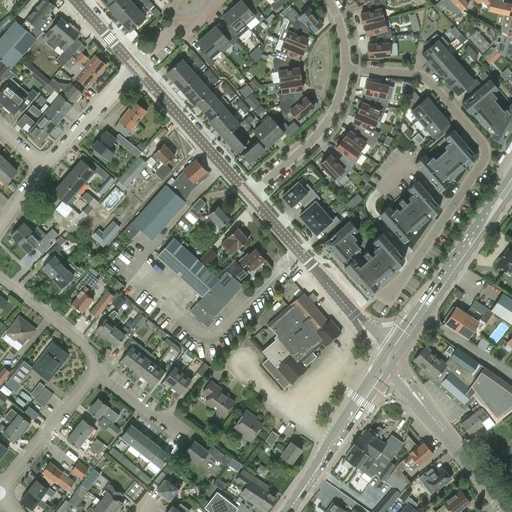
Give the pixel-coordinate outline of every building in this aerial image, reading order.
[(20,26),(35,40),(42,31),(52,19),(50,17),(52,14),(49,12),(55,5),(54,5),(54,2),(52,0),(42,0),(21,25),(20,26)] [(115,0),(108,7),(115,15),(131,1),(129,0),(115,0)] [(153,5),(149,0),(147,0),(144,3),(149,9),(153,5)] [(235,2),(230,6),(245,24),(254,16),(256,19),(261,15),(255,7),(253,5),(249,9),(241,0),(240,0),(237,3),(235,2)] [(274,0),(275,1),(270,5),(275,10),(286,0),(274,0)] [(360,14),(363,25),(383,19),(387,18),(384,8),(386,7),(384,0),(383,0),(382,1),(370,5),(372,11),(360,14)] [(450,0),(461,11),(469,4),(465,0),(450,0)] [(473,0),(478,4),(479,5),(489,9),(488,11),(508,15),(511,4),(493,0),(473,0)] [(115,15),(122,23),(138,9),(131,1),(115,15)] [(226,29),(228,31),(236,40),(240,36),(249,28),(245,24),(230,6),(225,11),(226,12),(222,16),(228,22),(230,25),(226,29)] [(283,16),(289,21),(299,28),(308,34),(311,30),(313,32),(322,24),(318,19),(320,18),(315,11),(313,13),(309,8),(300,16),(293,8),(283,16)] [(145,17),(138,9),(122,23),(129,31),(136,25),(138,27),(143,22),(142,20),(145,17)] [(64,50),(60,54),(55,60),(62,66),(63,65),(72,55),(81,44),(82,43),(76,37),(79,33),(60,17),(42,39),(54,49),(58,45),(64,50)] [(378,32),(379,38),(392,35),(390,29),(386,30),(383,19),(363,25),(366,35),(378,32)] [(21,25),(15,20),(0,37),(0,59),(10,69),(35,40),(20,26),(21,25)] [(308,34),(299,28),(289,21),(285,30),(283,29),(278,39),(284,41),(304,49),(308,39),(305,38),(308,34)] [(210,28),(205,32),(220,50),(229,42),(231,44),(236,40),(228,31),(223,35),(216,26),(211,29),(210,28)] [(211,58),(220,50),(205,32),(200,36),(201,38),(197,42),(205,51),(200,55),(210,66),(214,62),(211,58)] [(442,36),(440,38),(436,33),(427,42),(430,46),(428,48),(422,54),(429,62),(445,48),(449,44),(442,36)] [(462,43),(466,39),(461,34),(457,38),(462,43)] [(394,35),(392,35),(379,38),(380,43),(368,44),(369,57),(375,57),(375,59),(383,58),(383,56),(389,55),(389,43),(395,43),(394,35)] [(299,59),(304,49),(284,41),(280,51),(277,49),(272,61),(273,61),(285,62),(288,55),(299,59)] [(81,44),(72,55),(97,76),(97,75),(99,76),(103,71),(102,70),(106,65),(105,64),(105,62),(103,61),(102,61),(95,55),(90,60),(82,53),(86,48),(81,44)] [(463,50),(469,55),(473,51),(468,45),(463,50)] [(452,56),(445,48),(429,62),(436,70),(452,56)] [(478,56),(473,51),(469,55),(474,61),(478,56)] [(190,57),(195,63),(199,58),(194,53),(190,57)] [(97,76),(72,55),(63,65),(75,75),(74,76),(87,87),(97,76)] [(459,64),(452,56),(436,70),(443,78),(459,64)] [(204,64),(199,58),(195,63),(200,68),(204,64)] [(173,81),(189,67),(182,59),(179,62),(177,60),(171,65),(173,67),(166,73),(173,81)] [(287,70),(285,62),(273,61),(275,72),(278,71),(280,82),(300,78),(298,68),(287,70)] [(466,73),(459,64),(443,78),(450,86),(466,73)] [(0,78),(1,79),(10,69),(4,65),(0,69),(0,78)] [(173,81),(181,89),(196,75),(189,67),(173,81)] [(0,91),(0,101),(4,105),(20,86),(11,79),(15,74),(10,69),(1,79),(0,80),(0,86),(2,89),(0,91)] [(204,73),(209,78),(213,75),(208,69),(204,73)] [(473,81),(466,73),(450,86),(457,95),(466,87),(470,91),(479,83),(475,78),(473,81)] [(181,89),(188,97),(203,83),(196,75),(181,89)] [(218,80),(213,75),(209,78),(214,84),(218,80)] [(52,78),(47,84),(61,95),(72,105),(82,93),(71,83),(69,86),(67,84),(58,83),(52,78)] [(278,93),(280,104),(292,99),(290,91),(302,89),(300,78),(280,82),(282,93),(278,93)] [(502,143),(511,125),(511,104),(507,110),(506,109),(502,113),(491,101),(496,97),(492,93),(498,88),(490,79),(461,104),(469,113),(474,108),(477,112),(474,114),(485,128),(488,126),(494,132),(491,138),(502,143)] [(375,102),(387,106),(388,99),(385,98),(387,85),(381,84),(381,81),(373,80),(373,82),(367,81),(364,94),(376,96),(375,102)] [(64,115),(72,105),(47,84),(46,83),(43,88),(51,95),(46,100),(52,105),(64,115)] [(188,97),(195,105),(211,91),(203,83),(188,97)] [(221,87),(226,92),(230,88),(225,83),(221,87)] [(29,93),(20,86),(4,105),(13,113),(21,104),(26,108),(38,93),(33,89),(29,93)] [(235,94),(230,88),(226,92),(231,98),(235,94)] [(197,104),(204,111),(218,99),(211,91),(195,105),(197,104)] [(292,99),(280,104),(278,105),(286,115),(290,111),(298,120),(303,116),(305,117),(311,112),(309,110),(314,106),(305,97),(296,104),(292,99)] [(418,119),(434,105),(426,97),(420,102),(417,98),(407,106),(411,111),(418,119)] [(377,120),(380,122),(387,106),(375,102),(366,98),(364,103),(362,102),(357,112),(377,120)] [(209,121),(225,107),(218,99),(204,111),(211,119),(209,121)] [(235,103),(240,108),(245,104),(240,99),(235,103)] [(147,110),(134,101),(118,122),(119,122),(114,127),(126,136),(130,131),(147,110)] [(249,110),(245,104),(240,108),(245,114),(249,110)] [(48,133),(56,124),(44,114),(33,105),(29,109),(40,119),(36,123),(48,133)] [(56,124),(64,115),(52,105),(44,114),(56,124)] [(259,114),(264,109),(261,105),(255,110),(259,114)] [(441,114),(434,105),(418,119),(425,127),(441,114)] [(232,115),(225,107),(209,121),(216,129),(232,115)] [(364,127),(362,132),(374,139),(376,141),(380,133),(373,130),(377,120),(357,112),(353,122),(364,127)] [(39,143),(48,133),(36,123),(25,114),(16,124),(22,128),(27,123),(32,128),(28,133),(39,143)] [(250,114),(244,120),(248,124),(254,119),(250,114)] [(448,122),(441,114),(425,127),(436,140),(445,132),(442,127),(448,122)] [(239,124),(232,115),(216,129),(223,137),(232,130),(239,124)] [(270,116),(262,124),(276,139),(284,132),(270,116)] [(267,147),(276,139),(262,124),(253,131),(260,138),(266,145),(267,147)] [(408,138),(413,134),(408,128),(403,132),(408,138)] [(424,155),(416,162),(415,162),(440,191),(449,183),(444,178),(448,175),(450,178),(464,166),(461,163),(464,161),(469,165),(476,155),(453,129),(444,137),(449,143),(445,146),(449,150),(436,161),(433,157),(429,160),(424,155)] [(116,139),(105,130),(100,137),(101,138),(99,141),(97,139),(91,146),(94,149),(93,151),(99,155),(100,153),(109,160),(113,154),(111,153),(117,145),(114,142),(116,139)] [(248,148),(232,130),(223,137),(240,156),(248,148)] [(369,145),(374,139),(362,132),(358,137),(349,130),(342,139),(359,151),(365,143),(369,145)] [(120,144),(137,158),(142,151),(124,138),(120,144)] [(260,138),(248,148),(240,156),(244,161),(246,159),(249,162),(264,149),(263,147),(266,145),(260,138)] [(345,155),(342,159),(351,168),(362,153),(359,151),(342,139),(336,148),(345,155)] [(158,172),(156,173),(163,179),(172,170),(166,164),(174,155),(163,144),(154,152),(155,153),(147,161),(158,172)] [(351,168),(342,159),(338,163),(330,155),(320,163),(325,168),(323,170),(329,176),(331,174),(335,179),(344,170),(346,173),(351,168)] [(148,164),(139,156),(118,180),(119,181),(116,184),(123,191),(126,187),(126,188),(148,164)] [(72,170),(86,182),(95,171),(100,175),(104,171),(89,158),(85,162),(81,159),(72,170)] [(178,176),(169,187),(182,199),(209,174),(196,159),(183,171),(178,176)] [(17,171),(8,162),(0,169),(0,178),(5,183),(17,171)] [(72,170),(63,181),(77,192),(86,182),(72,170)] [(67,203),(77,192),(63,181),(54,192),(67,203)] [(433,217),(440,207),(417,181),(408,189),(388,206),(379,214),(384,220),(376,227),(381,233),(373,240),(373,241),(369,244),(357,230),(358,229),(350,220),(325,242),(326,244),(323,247),(329,254),(332,251),(341,261),(340,262),(344,266),(343,266),(368,294),(377,286),(375,284),(379,281),(379,282),(393,270),(392,269),(395,267),(397,269),(404,260),(413,252),(405,243),(414,236),(411,232),(414,229),(414,230),(428,218),(431,215),(433,217)] [(304,203),(315,193),(307,183),(302,187),(298,182),(282,196),(291,206),(300,198),(304,203)] [(182,199),(169,187),(166,184),(133,221),(152,238),(185,201),(182,199)] [(299,215),(308,225),(325,209),(317,200),(320,198),(315,193),(304,203),(308,208),(299,215)] [(202,213),(199,210),(207,201),(201,196),(185,215),(194,223),(202,213)] [(98,202),(94,198),(89,204),(93,207),(98,202)] [(218,206),(208,214),(211,217),(205,222),(210,228),(216,223),(219,227),(229,218),(218,206)] [(46,216),(36,207),(29,214),(40,224),(46,216)] [(50,215),(71,233),(76,227),(87,214),(83,210),(80,214),(73,208),(65,218),(55,209),(50,215)] [(325,209),(308,225),(316,234),(325,226),(329,231),(340,221),(336,216),(333,218),(325,209)] [(11,235),(19,244),(32,231),(27,226),(30,223),(26,219),(11,235)] [(32,231),(19,244),(28,252),(35,246),(42,253),(51,245),(50,243),(59,234),(53,228),(44,237),(40,233),(37,236),(32,231)] [(248,239),(237,228),(228,236),(228,237),(223,241),(232,252),(237,247),(238,248),(248,239)] [(260,253),(255,249),(249,254),(247,253),(237,262),(235,260),(225,269),(226,270),(219,278),(174,238),(157,256),(202,297),(189,311),(207,328),(215,319),(213,317),(243,285),(232,276),(247,263),(252,269),(253,268),(255,270),(259,266),(258,265),(264,259),(263,257),(265,256),(261,252),(260,253)] [(42,267),(52,277),(64,265),(59,260),(64,256),(59,251),(63,248),(58,243),(48,253),(52,258),(42,267)] [(507,270),(511,273),(511,252),(508,249),(496,264),(506,272),(507,270)] [(200,260),(206,265),(215,255),(209,250),(200,260)] [(70,259),(64,265),(52,277),(61,287),(71,277),(76,282),(86,272),(81,267),(79,268),(70,259)] [(87,293),(90,289),(98,279),(87,271),(76,286),(80,289),(76,295),(78,296),(72,304),(82,312),(93,298),(87,293)] [(107,292),(95,307),(90,312),(97,317),(101,312),(113,297),(107,292)] [(330,319),(328,321),(312,302),(314,301),(310,296),(308,298),(304,293),(268,324),(277,334),(274,337),(275,339),(262,351),(268,358),(262,363),(284,388),(307,368),(305,366),(316,356),(312,351),(322,343),(324,346),(341,331),(330,319)] [(491,310),(511,323),(511,300),(502,294),(491,310)] [(126,300),(119,295),(112,304),(119,310),(126,300)] [(492,313),(474,301),(471,307),(483,315),(480,319),(486,323),(492,313)] [(455,330),(466,314),(455,307),(444,323),(455,330)] [(106,337),(115,326),(110,322),(118,314),(114,310),(110,313),(96,329),(101,333),(99,335),(104,339),(106,337)] [(146,318),(140,313),(133,321),(139,327),(146,318)] [(479,322),(466,314),(455,330),(468,339),(479,322)] [(16,339),(23,345),(35,329),(20,317),(7,333),(3,338),(11,345),(12,344),(16,339)] [(148,320),(144,325),(155,333),(159,328),(148,320)] [(120,331),(115,326),(106,337),(116,345),(130,329),(125,325),(120,331)] [(163,337),(166,333),(159,328),(156,332),(163,337)] [(125,363),(130,366),(141,352),(144,347),(131,337),(123,346),(128,350),(118,364),(122,367),(125,363)] [(164,341),(171,346),(174,343),(167,338),(164,341)] [(53,342),(34,367),(25,360),(12,376),(7,383),(17,391),(23,384),(22,384),(34,368),(49,380),(69,354),(53,342)] [(180,348),(174,343),(171,346),(177,351),(180,348)] [(144,347),(141,352),(130,366),(134,370),(131,374),(135,377),(149,358),(152,354),(144,347)] [(432,377),(434,379),(446,365),(445,364),(425,347),(414,360),(422,367),(420,370),(430,379),(432,377)] [(470,410),(471,409),(479,403),(494,423),(511,408),(511,387),(456,348),(445,364),(446,365),(434,379),(470,410)] [(195,357),(189,352),(186,355),(193,360),(195,357)] [(141,375),(146,379),(157,365),(149,358),(135,377),(138,379),(141,375)] [(209,367),(204,363),(197,373),(202,376),(209,367)] [(165,371),(157,365),(146,379),(150,382),(147,386),(151,389),(165,371)] [(168,383),(172,387),(183,373),(175,366),(161,384),(165,387),(168,383)] [(0,384),(10,372),(4,367),(0,372),(0,384)] [(192,379),(183,373),(172,387),(177,390),(174,394),(177,397),(192,379)] [(209,396),(205,401),(224,415),(234,401),(222,393),(224,390),(211,381),(203,391),(209,396)] [(42,392),(50,398),(54,394),(46,387),(42,392)] [(42,392),(39,396),(47,403),(50,398),(42,392)] [(43,407),(47,403),(39,396),(35,400),(43,407)] [(118,416),(107,407),(108,406),(98,398),(89,411),(98,418),(101,413),(113,423),(118,416)] [(479,403),(471,409),(473,410),(460,421),(471,435),(481,427),(484,431),(494,423),(479,403)] [(39,414),(38,414),(29,406),(24,412),(34,420),(39,414)] [(27,429),(25,428),(29,423),(13,410),(9,415),(14,419),(10,424),(21,433),(22,432),(23,433),(27,429)] [(246,410),(234,426),(252,439),(262,424),(251,416),(252,414),(246,410)] [(83,418),(75,429),(86,438),(94,427),(83,418)] [(120,430),(111,423),(106,429),(114,437),(120,430)] [(0,431),(13,442),(21,433),(10,424),(7,428),(1,424),(0,425),(0,431)] [(121,437),(131,445),(141,432),(131,424),(121,437)] [(78,448),(86,438),(75,429),(67,440),(78,448)] [(378,464),(384,468),(389,461),(402,444),(391,436),(386,444),(381,440),(384,437),(376,431),(373,434),(366,429),(360,437),(359,436),(354,442),(369,453),(380,462),(378,464)] [(279,435),(272,431),(265,441),(272,445),(279,435)] [(151,440),(141,432),(131,445),(141,453),(151,440)] [(433,453),(423,442),(418,446),(407,434),(403,448),(409,454),(397,465),(386,480),(401,491),(406,485),(410,481),(401,471),(409,465),(412,468),(418,463),(420,465),(433,453)] [(96,439),(93,443),(100,448),(104,444),(96,439)] [(141,453),(151,460),(161,447),(151,440),(141,453)] [(195,440),(185,452),(199,463),(208,451),(195,440)] [(281,455),(292,463),(302,449),(291,441),(286,448),(279,443),(275,449),(282,454),(281,455)] [(363,461),(369,453),(354,442),(349,449),(350,449),(344,458),(364,473),(369,466),(363,461)] [(100,448),(93,443),(90,447),(97,452),(100,448)] [(225,454),(214,446),(209,453),(226,466),(231,458),(225,453),(225,454)] [(109,452),(119,460),(123,456),(112,447),(109,452)] [(171,455),(161,447),(151,460),(161,468),(171,455)] [(123,456),(119,460),(128,468),(132,463),(123,456)] [(78,461),(71,471),(81,478),(88,468),(78,461)] [(389,461),(384,468),(389,473),(395,465),(389,461)] [(50,462),(42,472),(55,482),(68,492),(75,483),(63,473),(63,472),(50,462)] [(128,468),(138,475),(142,471),(132,463),(128,468)] [(443,468),(442,468),(439,470),(435,465),(428,470),(418,478),(422,484),(427,480),(435,491),(451,479),(446,472),(447,471),(444,468),(443,468)] [(384,480),(389,473),(384,468),(378,476),(384,480)] [(142,471),(138,475),(148,483),(151,479),(142,471)] [(171,499),(179,489),(165,478),(167,475),(162,471),(153,482),(158,486),(157,488),(158,490),(169,499),(169,498),(171,499)] [(246,486),(242,494),(266,510),(277,495),(242,472),(237,480),(246,486)] [(37,480),(29,490),(40,499),(45,493),(52,498),(55,494),(37,480)] [(110,484),(98,498),(115,511),(120,511),(119,508),(123,503),(118,500),(123,494),(110,484)] [(384,511),(401,493),(395,487),(373,511),(384,511)] [(398,497),(404,502),(409,496),(412,493),(406,488),(398,497)] [(47,504),(40,499),(29,490),(21,501),(33,510),(37,504),(48,511),(51,511),(54,509),(47,504)] [(445,504),(436,511),(437,511),(457,511),(469,503),(460,490),(444,503),(445,504)] [(210,511),(234,511),(238,508),(216,493),(210,502),(203,497),(199,503),(210,511)] [(115,511),(98,498),(86,511),(115,511)] [(66,500),(58,509),(61,511),(63,511),(70,503),(66,500)] [(190,511),(191,511),(181,503),(177,509),(173,506),(167,511),(190,511)] [(352,511),(345,511),(333,503),(326,511),(356,511),(354,510),(352,511)] [(418,511),(411,505),(408,503),(400,511),(418,511)]
